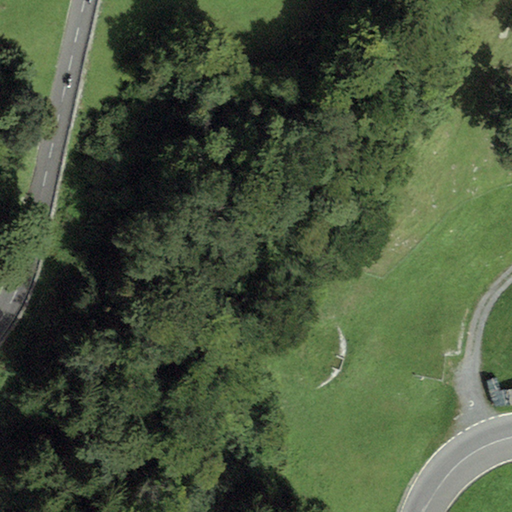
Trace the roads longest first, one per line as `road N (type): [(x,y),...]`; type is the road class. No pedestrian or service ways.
road 1 (primary): [(0,318),(25,266),(84,0)]
road 2 (track): [(501,440),(474,359),(482,313),(511,274)]
road 3 (primary): [(511,438),(461,462),(424,511)]
